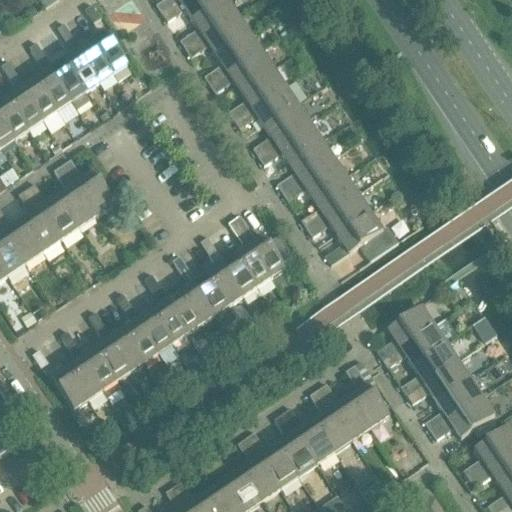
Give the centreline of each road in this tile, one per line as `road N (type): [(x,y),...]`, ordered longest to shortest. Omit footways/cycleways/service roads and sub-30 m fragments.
road 1 (residential): [(4,361),(238,205),(163,92)]
road 2 (secondary): [(378,0),(511,194)]
road 3 (residential): [(4,361),(108,511)]
road 4 (secondary): [(511,103),(440,0)]
